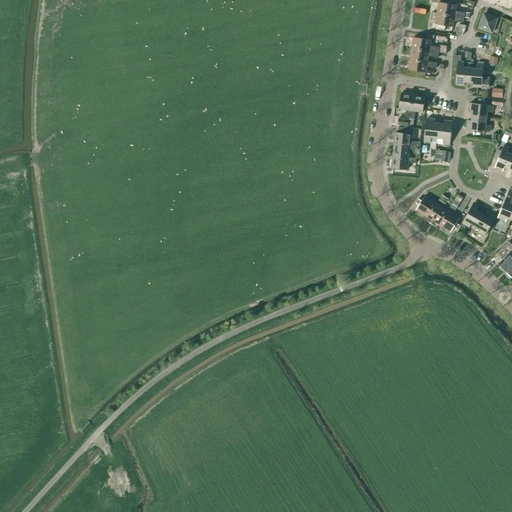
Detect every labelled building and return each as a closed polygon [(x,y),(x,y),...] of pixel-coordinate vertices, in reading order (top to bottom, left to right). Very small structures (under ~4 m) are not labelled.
[(439,2),(437,13),(464,18),(465,13),(455,11),(456,5),(439,2)] [(463,23),(464,18),(437,13),(435,24),(452,27),(453,21),(463,23)] [(484,14),(479,28),(492,32),(496,18),(484,14)] [(413,37),(411,48),(438,53),(439,47),(430,46),(431,40),(413,37)] [(438,57),(438,53),(411,48),(410,58),(427,61),(428,56),(438,57)] [(498,58),(492,56),(490,56),(488,63),(496,65),(498,58)] [(427,61),(410,58),(408,70),(425,73),(426,66),(436,68),(437,63),(427,61)] [(464,82),(469,83),(470,68),(464,67),(464,62),(460,62),(457,61),(457,64),(455,85),(464,86),(464,82)] [(470,68),(469,83),(473,83),(472,86),(488,88),(489,78),(482,77),(483,64),(477,64),(476,69),(470,68)] [(502,89),(492,88),(491,96),(502,98),(502,89)] [(405,110),(404,118),(409,118),(413,95),(401,93),(398,108),(405,110)] [(425,97),(413,95),(409,118),(414,119),(415,111),(422,112),(425,97)] [(492,105),(502,106),(503,100),(493,98),(492,105)] [(473,112),(472,116),(486,118),(487,112),(492,112),(493,106),(470,103),(469,111),(473,112)] [(486,118),(472,116),(471,121),(468,120),(466,129),(489,132),(490,125),(485,125),(486,118)] [(431,137),(437,138),(439,124),(435,123),(435,120),(426,119),(424,141),(430,142),(431,137)] [(439,124),(437,138),(444,139),(443,144),(450,145),(452,122),(444,120),(443,124),(439,124)] [(395,132),(394,144),(417,146),(418,142),(410,141),(411,134),(404,133),(405,127),(398,127),(398,132),(395,132)] [(394,144),(393,156),(408,157),(409,151),(417,151),(417,146),(394,144)] [(504,167),(508,169),(511,159),(511,154),(507,153),(509,148),(503,146),(494,168),(503,171),(504,167)] [(449,152),(448,152),(442,151),(441,161),(447,162),(449,152)] [(416,158),(408,157),(393,156),(391,168),(407,170),(408,162),(416,163),(416,158)] [(415,210),(427,217),(436,203),(425,195),(421,201),(418,199),(416,203),(419,205),(415,210)] [(445,204),(448,199),(442,195),(439,200),(445,204)] [(511,203),(510,203),(511,198),(511,197),(507,195),(497,218),(505,221),(507,218),(511,219),(511,216),(511,203)] [(455,210),(458,206),(453,202),(450,207),(455,210)] [(471,224),(475,226),(482,213),(477,210),(479,205),(474,202),(462,223),(469,227),(471,224)] [(448,210),(436,203),(427,217),(431,220),(429,223),(433,225),(435,222),(439,225),(448,210)] [(482,213),(475,226),(479,228),(477,232),(484,236),(496,215),(485,209),(482,213)] [(448,210),(439,225),(450,232),(453,227),(456,229),(459,225),(456,223),(459,218),(448,210)] [(511,277),(511,255),(509,253),(511,250),(511,245),(508,242),(496,254),(502,260),(498,264),(511,277)]
